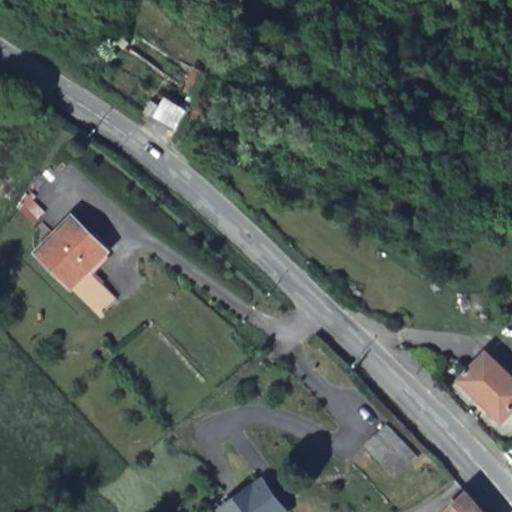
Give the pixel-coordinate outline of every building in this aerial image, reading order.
[(74,215),(39,248),(100,312),(117,294),(93,268),(110,251),(74,215)] [(487,350),(457,376),(493,418),(511,402),(511,365),(506,370),(487,350)] [(386,414),(363,436),(399,474),(423,453),(386,414)] [(272,476),(271,478),(289,500),(291,499),(272,476)] [(289,500),(271,478),(234,507),(237,511),(286,511),(282,506),(289,500)] [(446,511),(483,511),(463,487),(441,504),(446,511)]
